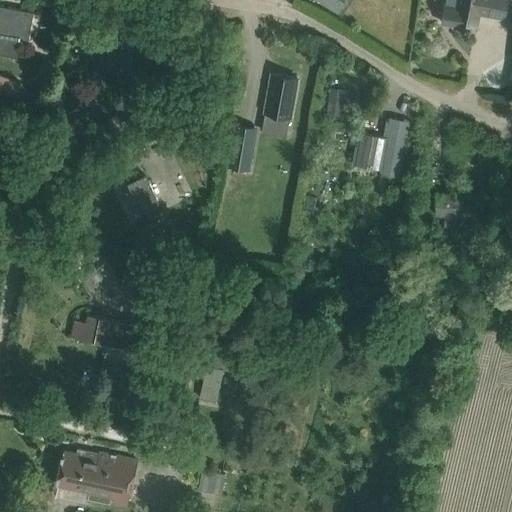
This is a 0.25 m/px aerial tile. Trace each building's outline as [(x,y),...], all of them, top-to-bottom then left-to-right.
[(442,22),(476,31),(480,14),(505,20),(510,0),(461,0),(459,8),(446,4),(442,22)] [(27,10),(0,5),(0,53),(10,55),(13,39),(21,41),(27,10)] [(44,47),(58,49),(62,26),(48,23),(44,47)] [(136,32),(110,27),(102,66),(128,72),(136,32)] [(511,68),(493,81),(499,91),(511,82),(511,68)] [(296,76),(272,71),(264,111),(288,115),(296,76)] [(0,74),(0,95),(16,101),(23,82),(0,74)] [(228,166),(250,170),(257,127),(235,123),(228,166)] [(353,131),(351,141),(357,142),(353,163),(380,169),(387,137),(353,131)] [(143,217),(162,209),(144,174),(126,182),(143,217)] [(435,212),(474,214),(475,197),(436,195),(435,212)] [(412,272),(434,275),(437,251),(415,249),(412,272)] [(125,264),(121,284),(165,293),(168,280),(162,279),(163,271),(125,264)] [(87,272),(77,280),(89,297),(95,292),(92,289),(97,286),(87,272)] [(164,309),(183,313),(189,283),(170,279),(164,309)] [(84,321),(73,319),(70,336),(128,348),(133,323),(86,314),(84,321)] [(200,397),(216,401),(224,367),(236,370),(241,346),(228,343),(227,346),(221,344),(221,342),(205,338),(197,375),(205,376),(200,397)] [(138,459),(99,451),(99,453),(87,450),(86,454),(64,449),(57,484),(90,491),(89,497),(109,501),(110,499),(114,499),(114,502),(129,505),(136,470),(138,459)]
